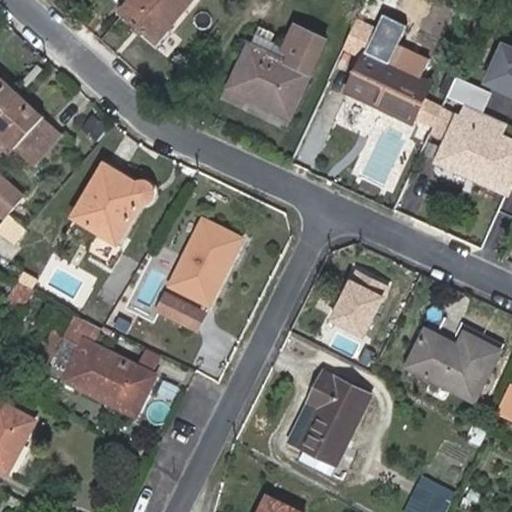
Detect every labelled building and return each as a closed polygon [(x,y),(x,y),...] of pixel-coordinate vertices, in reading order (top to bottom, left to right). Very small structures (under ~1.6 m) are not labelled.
[(132,0),(123,12),(159,43),(195,0),(132,0)] [(385,17),(349,92),(414,124),(433,83),(420,77),(427,61),(399,48),(403,40),(399,38),(404,27),(385,17)] [(291,117),(327,44),(295,29),(284,51),(291,54),(288,61),(252,44),(231,88),(291,117)] [(475,85),(511,99),(511,50),(491,43),(475,85)] [(11,148),(32,167),(62,133),(0,77),(0,157),(1,159),(11,148)] [(466,119),(494,132),(502,136),(509,121),(473,104),(466,119)] [(90,114),(78,126),(91,140),(104,128),(90,114)] [(509,195),(511,188),(511,140),(502,136),(494,132),(466,119),(459,116),(438,162),(509,195)] [(76,218),(119,244),(142,204),(152,200),(154,197),(155,193),(154,189),(152,186),(148,183),(138,182),(106,165),(76,218)] [(0,211),(5,216),(23,195),(0,174),(0,211)] [(3,224),(20,239),(28,229),(11,214),(3,224)] [(205,220),(173,285),(211,305),(225,276),(219,274),(238,236),(205,220)] [(3,224),(0,227),(0,233),(15,244),(20,239),(3,224)] [(26,271),(20,281),(34,289),(40,279),(26,271)] [(198,329),(207,314),(169,294),(160,311),(198,329)] [(68,331),(87,340),(95,345),(104,329),(76,315),(68,331)] [(459,345),(427,329),(408,367),(477,402),(503,351),(466,332),(459,345)] [(87,340),(68,331),(49,371),(66,380),(87,340)] [(87,340),(66,380),(139,416),(158,376),(95,345),(87,340)] [(318,402),(298,444),(307,448),(301,459),(334,476),(374,397),(326,373),(312,399),(318,402)] [(511,396),(502,416),(511,420),(511,396)] [(0,401),(0,468),(9,473),(37,420),(0,401)] [(447,511),(457,494),(421,478),(404,511),(447,511)] [(261,511),(301,511),(270,497),(261,511)]
